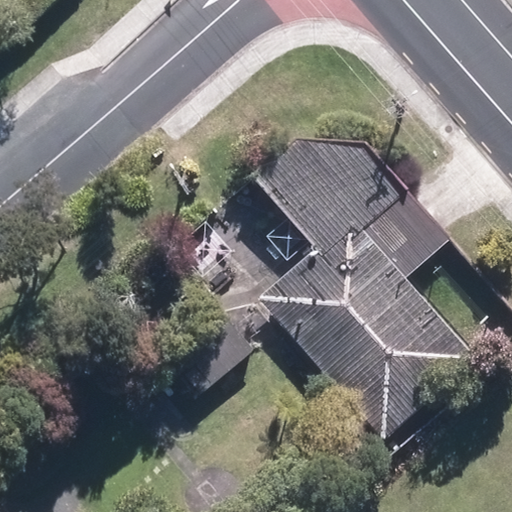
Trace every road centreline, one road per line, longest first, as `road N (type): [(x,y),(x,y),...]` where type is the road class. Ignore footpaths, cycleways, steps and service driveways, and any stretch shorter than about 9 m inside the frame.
road 1 (residential): [(0,207),(240,0)]
road 2 (tertiary): [(407,0),(511,120)]
